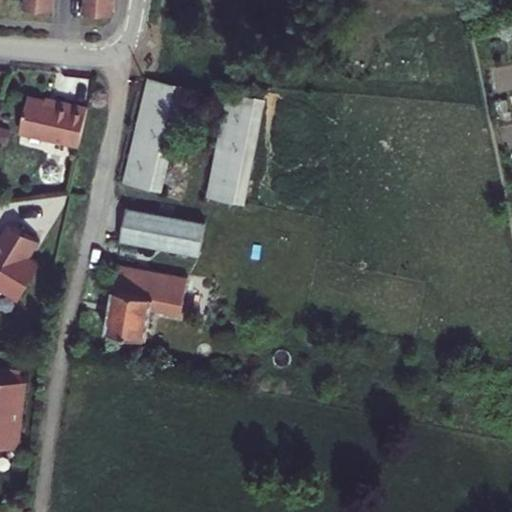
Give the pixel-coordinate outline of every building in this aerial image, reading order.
[(77,0),(77,10),(109,11),(109,0),(19,0),(19,6),(48,7),(48,0),(77,0)] [(160,185),(182,85),(147,78),(126,178),(160,185)] [(244,192),(263,91),(228,84),(208,186),(244,192)] [(13,109),(8,126),(61,142),(72,104),(40,95),(40,98),(14,91),(9,108),(13,109)] [(13,109),(9,108),(4,125),(8,126),(13,109)] [(216,211),(129,197),(123,231),(211,245),(216,211)] [(0,289),(10,295),(13,295),(14,296),(34,262),(32,261),(33,258),(25,254),(23,253),(33,237),(6,221),(0,230),(0,289)] [(35,238),(33,237),(23,253),(25,254),(35,238)] [(197,320),(205,271),(117,258),(106,326),(147,332),(149,312),(197,320)] [(0,444),(14,446),(20,380),(17,379),(18,374),(0,372),(0,444)]
